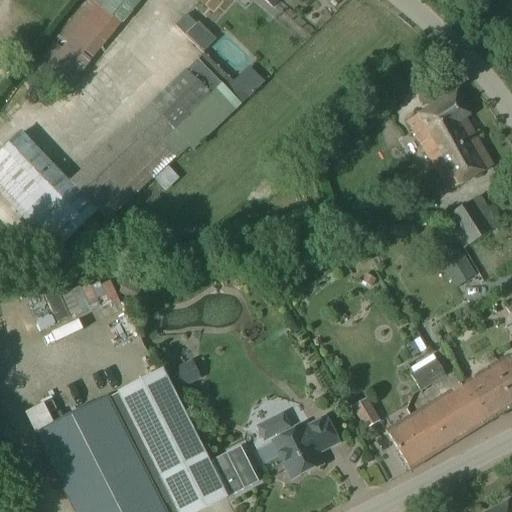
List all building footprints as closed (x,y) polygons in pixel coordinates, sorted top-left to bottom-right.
[(94,0),(124,24),(143,0),(94,0)] [(216,41),(198,24),(185,37),(203,54),(216,41)] [(224,113),(186,71),(68,183),(107,223),(224,113)] [(469,116),(456,94),(407,123),(448,193),(493,166),(465,118),(469,116)] [(499,227),(480,196),(444,220),(463,250),(499,227)] [(109,280),(74,291),(77,301),(98,294),(101,305),(115,300),(109,280)] [(141,289),(125,281),(118,293),(135,302),(141,289)] [(432,356),(416,366),(410,370),(413,374),(411,376),(420,391),(444,376),(432,356)] [(511,363),(509,359),(462,387),(486,425),(511,408),(511,363)] [(182,386),(200,379),(192,360),(174,367),(182,386)] [(99,404),(153,511),(203,511),(227,500),(164,373),(108,401),(107,400),(99,404)] [(407,420),(430,459),(486,425),(462,387),(407,420)] [(379,422),(367,400),(352,409),(364,430),(379,422)] [(153,511),(99,404),(36,436),(74,511),(153,511)] [(291,429),(283,414),(256,427),(263,442),(291,429)] [(338,444),(325,419),(303,430),(301,427),(272,442),(292,480),(321,465),(316,455),(338,444)] [(430,459),(407,420),(385,433),(409,472),(430,459)] [(245,451),(218,465),(234,497),(252,488),(245,475),(250,463),(245,451)]
